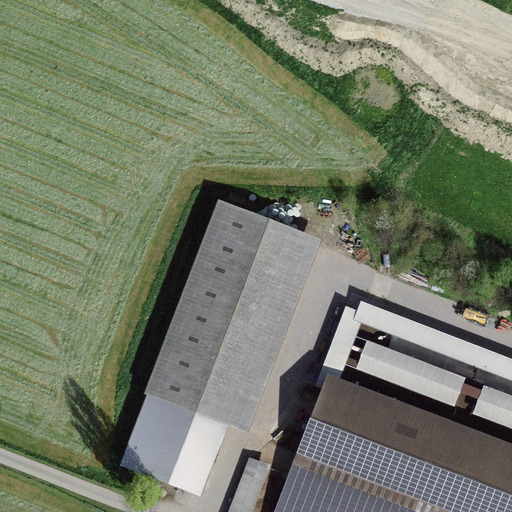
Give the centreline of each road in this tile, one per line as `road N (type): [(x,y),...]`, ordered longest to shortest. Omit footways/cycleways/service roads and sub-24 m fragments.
road 1 (track): [(353,0),(511,52)]
road 2 (residential): [(0,453),(147,511)]
